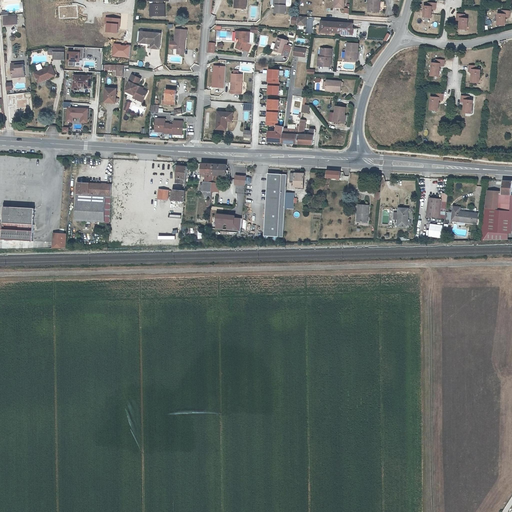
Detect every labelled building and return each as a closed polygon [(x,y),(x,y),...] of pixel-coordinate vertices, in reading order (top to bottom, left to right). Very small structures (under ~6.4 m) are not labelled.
[(156,0),(156,1),(155,13),(166,14),(167,2),(165,2),(164,0),(156,0)] [(237,0),(237,7),(247,8),(247,0),(237,0)] [(288,5),(287,0),(277,0),(277,5),(277,14),(288,14),(288,5)] [(343,8),(343,0),(333,0),(333,7),(343,8)] [(371,0),(370,10),(379,10),(380,3),(382,3),(382,0),(371,0)] [(437,11),(437,9),(426,8),(425,18),(432,19),(433,11),(437,11)] [(466,10),(459,9),(458,16),(462,16),(461,25),(469,26),(470,15),(465,14),(466,10)] [(511,13),(511,12),(501,11),(499,21),(507,22),(508,13),(511,13)] [(310,15),(301,15),(300,23),(309,24),(310,15)] [(340,32),(341,21),(326,20),(325,31),(340,32)] [(357,22),(341,21),(340,32),(356,33),(357,22)] [(178,41),(177,48),(181,48),(181,53),(188,54),(189,49),(186,49),(186,39),(190,39),(191,30),(179,29),(178,41)] [(143,40),(144,30),(143,30),(141,41),(153,43),(153,41),(143,40)] [(153,41),(153,43),(153,47),(161,48),(163,33),(144,30),(143,40),(153,41)] [(241,42),(238,48),(245,51),(246,50),(251,52),(254,46),(249,44),(249,43),(255,43),(256,37),(252,37),(252,33),(239,32),(238,38),(243,39),(243,42),(241,42)] [(282,55),(287,57),(291,49),(286,47),(288,43),(279,38),(273,49),(273,50),(282,55)] [(215,54),(216,43),(209,42),(208,53),(215,54)] [(359,51),(361,51),(362,44),(351,43),(351,50),(350,50),(349,60),(358,61),(359,51)] [(309,48),(297,46),(295,55),(308,56),(309,48)] [(325,56),(322,56),(321,55),(320,65),(332,66),(334,48),(325,47),(325,56)] [(77,53),(70,52),(69,66),(75,67),(75,62),(81,62),(81,53),(77,53)] [(445,60),(438,60),(437,64),(432,63),(431,76),(439,77),(440,66),(444,67),(445,60)] [(21,61),(13,62),(14,76),(27,75),(26,64),(21,64),(21,61)] [(42,80),(58,73),(54,64),(38,71),(42,80)] [(123,76),(124,65),(108,64),(107,69),(118,69),(117,75),(123,76)] [(227,67),(214,66),(213,88),(226,88),(227,67)] [(476,67),(469,66),(469,72),(472,72),(471,82),(479,83),(481,71),(476,70),(476,67)] [(282,71),(270,70),(270,76),(268,76),(268,83),(280,83),(281,80),(282,80),(282,71)] [(138,95),(147,99),(151,92),(146,89),(141,87),(142,86),(141,85),(144,78),(135,74),(132,82),(133,82),(129,91),(138,95)] [(233,74),(232,93),(242,94),(243,75),(233,74)] [(82,88),(92,88),(93,76),(76,76),(76,90),(82,90),(82,88)] [(342,94),(344,83),(329,82),(328,93),(342,94)] [(282,84),(270,83),(270,90),(268,90),(268,96),(280,96),(280,93),(282,93),(282,84)] [(117,102),(118,89),(108,88),(107,102),(117,102)] [(169,90),(168,101),(165,101),(165,105),(176,105),(177,91),(169,90)] [(443,95),(437,94),(437,98),(431,98),(430,110),(438,111),(440,100),(443,101),(443,95)] [(468,97),(462,96),(461,103),(465,103),(464,113),(472,114),(473,101),(468,100),(468,97)] [(282,100),(270,99),(269,106),(268,106),(268,112),(280,112),(280,109),(281,109),(282,100)] [(345,124),(347,108),(335,107),(333,122),(345,124)] [(89,109),(69,109),(68,123),(89,124),(89,109)] [(229,122),(230,113),(220,112),(218,129),(229,130),(229,122)] [(280,113),(268,113),(268,119),(266,119),(266,125),(278,126),(279,123),(280,123),(280,113)] [(167,119),(157,119),(156,132),(165,133),(164,134),(183,135),(184,122),(174,121),(174,124),(167,124),(167,119)] [(316,135),(312,135),(306,134),(308,120),(303,119),(302,124),(299,143),(315,144),(316,135)] [(285,133),(286,128),(278,126),(277,133),(270,132),(269,141),(284,142),(285,133)] [(289,134),(285,133),(284,142),(299,143),(300,135),(289,134)] [(215,175),(216,164),(204,163),(203,174),(207,174),(207,177),(215,177),(215,175)] [(177,184),(187,185),(187,183),(188,174),(189,168),(179,167),(177,184)] [(327,171),(324,191),(328,191),(329,178),(340,180),(341,172),(327,171)] [(294,173),(294,187),(303,188),(304,174),(294,173)] [(237,175),(236,185),(246,186),(247,176),(237,175)] [(285,176),(268,175),(265,238),(282,239),(285,176)] [(511,182),(505,181),(504,195),(503,196),(511,197),(511,182)] [(112,197),(113,188),(113,185),(94,184),(80,184),(77,222),(106,224),(108,196),(112,197)] [(215,184),(204,184),(204,191),(214,192),(215,184)] [(160,190),(160,191),(159,199),(168,200),(169,191),(160,190)] [(173,200),(186,202),(187,192),(175,191),(173,200)] [(501,192),(488,191),(486,209),(500,210),(501,195),(501,192)] [(294,193),(286,193),(286,209),(294,209),(294,193)] [(504,195),(501,195),(500,210),(511,212),(511,205),(511,197),(503,196),(504,195)] [(441,219),(443,202),(443,200),(430,198),(430,201),(427,217),(441,219)] [(358,205),(356,224),(367,226),(369,206),(358,205)] [(500,210),(486,209),(482,241),(509,240),(510,234),(511,234),(511,205),(511,212),(500,210)] [(5,224),(37,226),(37,225),(38,209),(7,206),(6,222),(5,224)] [(453,223),(479,224),(479,214),(477,214),(477,212),(462,211),(462,207),(454,207),(453,223)] [(406,227),(408,209),(399,208),(398,213),(394,213),(393,220),(398,220),(397,226),(406,227)] [(198,228),(198,239),(204,239),(204,232),(208,232),(208,229),(198,228)] [(36,231),(5,229),(4,239),(35,241),(36,231)] [(67,249),(68,234),(55,233),(53,249),(67,249)]
